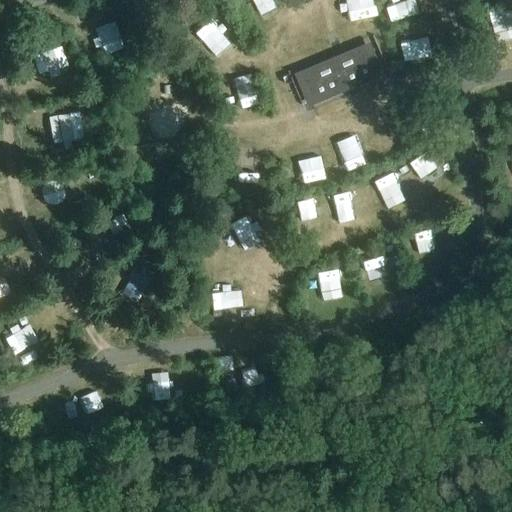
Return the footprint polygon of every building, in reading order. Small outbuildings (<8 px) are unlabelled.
[(213,47),(231,40),(218,13),(201,20),(213,47)] [(104,51),(121,44),(111,18),(94,24),(104,51)] [(28,36),(36,62),(52,57),(43,31),(28,36)] [(297,75),(310,107),(385,76),(371,44),(297,75)] [(39,136),(69,131),(66,112),(36,117),(39,136)] [(435,246),(458,236),(452,223),(429,233),(435,246)] [(366,255),(373,275),(388,269),(381,250),(366,255)] [(22,353),(40,345),(34,333),(17,342),(22,353)]
